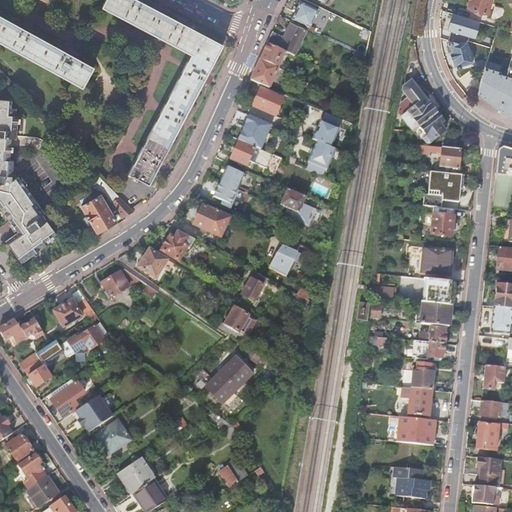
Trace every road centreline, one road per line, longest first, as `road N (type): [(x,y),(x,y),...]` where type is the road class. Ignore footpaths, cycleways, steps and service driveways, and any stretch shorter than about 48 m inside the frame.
road 1 (residential): [(490,133),(449,511)]
road 2 (residential): [(25,297),(137,229),(182,188),(254,32)]
road 3 (residential): [(97,511),(0,368)]
road 4 (secondary): [(429,0),(433,74),(459,112),(490,133)]
road 5 (track): [(352,363),(329,511)]
